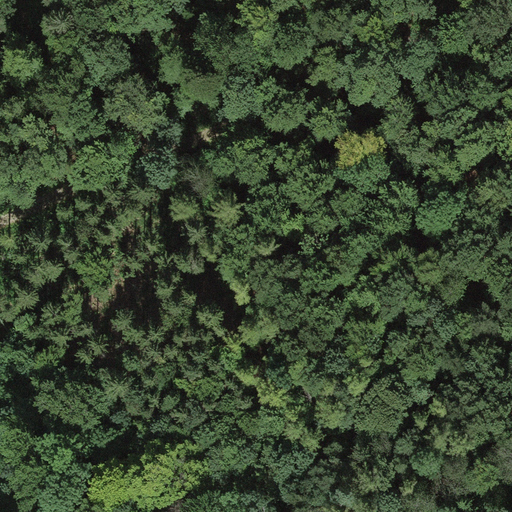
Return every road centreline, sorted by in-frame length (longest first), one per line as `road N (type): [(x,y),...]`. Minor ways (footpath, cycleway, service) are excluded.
road 1 (track): [(511,0),(314,97),(46,194),(0,225)]
road 2 (track): [(314,97),(203,174),(0,339)]
